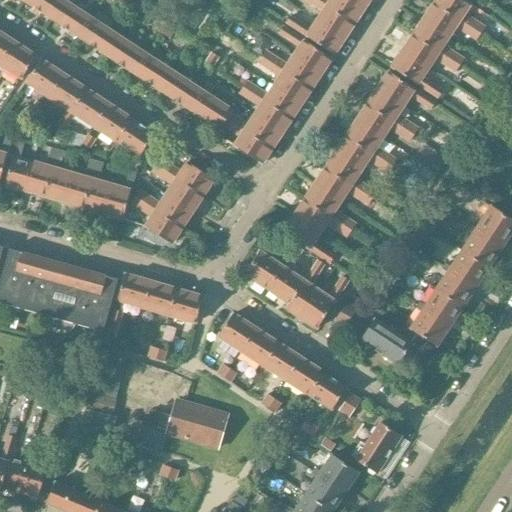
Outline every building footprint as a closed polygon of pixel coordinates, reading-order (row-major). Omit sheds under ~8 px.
[(62,1),(61,0),(24,0),(23,2),(50,19),(62,1)] [(353,24),(316,0),(304,0),(323,12),(317,22),(343,39),(353,24)] [(363,9),(348,0),(330,0),(330,1),(329,0),(316,0),(353,24),(363,9)] [(369,0),(348,0),(363,9),(369,0)] [(463,0),(435,0),(434,3),(480,34),(484,28),(463,14),(470,4),(463,0)] [(91,19),(62,1),(50,19),(79,38),(91,19)] [(434,3),(423,20),(448,36),(455,27),(476,41),(480,34),(434,3)] [(343,39),(317,22),(310,31),(289,17),(285,23),(333,54),(343,39)] [(119,38),(91,19),(79,38),(107,56),(119,38)] [(423,20),(412,36),(459,66),(463,60),(442,46),(448,36),(423,20)] [(155,30),(162,34),(168,25),(161,21),(155,30)] [(174,30),(168,25),(162,34),(168,39),(174,30)] [(300,47),(293,57),(320,74),(330,59),(282,28),(278,33),(300,47)] [(0,61),(12,42),(0,34),(0,61)] [(412,36),(403,51),(428,67),(434,59),(455,73),(459,66),(412,36)] [(147,56),(119,38),(107,56),(135,75),(147,56)] [(35,57),(12,42),(0,61),(0,65),(21,79),(35,57)] [(421,78),(428,67),(403,51),(391,68),(438,98),(442,92),(421,78)] [(320,74),(293,57),(287,66),(266,52),(262,58),(310,90),(320,74)] [(218,58),(211,53),(205,62),(212,67),(218,58)] [(176,75),(147,56),(135,75),(164,93),(176,75)] [(310,90),(262,58),(258,64),(280,78),(274,87),(300,105),(310,90)] [(63,75),(40,60),(26,82),(48,97),(63,75)] [(388,73),(377,89),(403,106),(409,96),(430,110),(435,103),(388,73)] [(85,90),(63,75),(48,97),(68,110),(56,127),(59,129),(85,90)] [(202,93),(176,75),(164,93),(190,111),(202,93)] [(300,105),(274,87),(268,96),(246,82),(243,88),(291,119),(300,105)] [(208,84),(202,93),(190,111),(219,129),(222,125),(225,121),(230,114),(231,112),(207,96),(213,87),(208,84)] [(291,119),(243,88),(239,94),(260,108),(254,117),(280,135),(291,119)] [(377,89),(367,106),(413,136),(418,129),(396,115),(403,106),(377,89)] [(108,105),(85,90),(59,129),(63,132),(74,115),(93,127),(108,105)] [(37,115),(43,106),(37,101),(31,110),(37,115)] [(132,121),(108,105),(93,127),(116,142),(113,147),(114,148),(132,121)] [(367,106),(356,121),(382,138),(388,128),(409,142),(413,136),(367,106)] [(280,135),(254,117),(248,126),(230,114),(225,121),(270,150),(280,135)] [(153,135),(132,121),(114,148),(117,149),(120,144),(139,157),(153,135)] [(270,150),(225,121),(222,125),(240,137),(234,147),(251,158),(261,165),(270,150)] [(356,121),(346,138),(392,168),(397,161),(375,147),(382,138),(356,121)] [(0,153),(0,178),(12,137),(5,135),(0,153)] [(89,149),(95,140),(88,135),(82,144),(89,149)] [(346,138),(335,153),(361,170),(367,160),(388,174),(392,168),(346,138)] [(4,186),(23,191),(31,163),(18,159),(23,144),(16,143),(4,186)] [(45,167),(31,163),(23,191),(43,197),(57,150),(51,148),(45,167)] [(57,150),(43,197),(62,203),(71,174),(58,171),(64,152),(57,150)] [(335,153),(325,169),(371,200),(376,193),(355,179),(361,170),(335,153)] [(160,159),(155,166),(202,196),(213,180),(187,163),(181,173),(160,159)] [(84,178),(71,174),(62,203),(82,209),(96,161),(90,160),(84,178)] [(146,160),(140,170),(147,175),(154,165),(146,160)] [(96,161),(82,209),(102,214),(110,186),(97,182),(103,164),(96,161)] [(202,196),(155,166),(151,172),(172,186),(166,196),(192,212),(202,196)] [(325,169),(315,185),(340,201),(346,192),(368,206),(371,200),(325,169)] [(124,190),(110,186),(102,214),(122,220),(136,173),(129,171),(124,190)] [(315,185),(304,201),(351,232),(355,224),(334,211),(340,201),(315,185)] [(192,212),(166,196),(160,205),(139,190),(134,197),(181,228),(192,212)] [(181,228),(134,197),(130,203),(152,217),(145,227),(170,244),(181,228)] [(439,198),(434,206),(443,211),(448,204),(439,198)] [(304,201),(294,217),(319,233),(326,223),(347,237),(351,232),(304,201)] [(434,206),(431,211),(439,217),(443,211),(434,206)] [(470,226),(468,228),(500,249),(511,231),(511,228),(486,212),(475,229),(470,226)] [(283,233),(295,241),(330,263),(334,257),(313,243),(319,233),(294,217),(283,233)] [(500,249),(468,228),(466,231),(472,234),(460,252),(487,269),(500,249)] [(411,236),(402,249),(412,256),(421,243),(411,236)] [(283,251),(290,255),(296,246),(289,242),(283,251)] [(302,250),(296,246),(290,255),(296,259),(302,250)] [(9,250),(0,281),(0,303),(48,317),(47,321),(48,326),(50,330),(54,332),(62,335),(67,334),(70,332),(73,329),(75,324),(102,332),(117,280),(9,250)] [(244,274),(267,289),(281,267),(258,252),(244,274)] [(487,269),(460,252),(450,268),(444,264),(443,267),(475,288),(487,269)] [(303,282),(289,304),(285,309),(301,319),(319,292),(310,286),(324,265),(317,261),(303,282)] [(281,267),(267,289),(289,304),(303,282),(281,267)] [(475,288),(443,267),(441,269),(446,273),(435,290),(462,308),(475,288)] [(117,300),(142,307),(149,282),(124,275),(117,300)] [(319,292),(301,319),(316,329),(348,281),(342,277),(328,298),(319,292)] [(176,290),(149,282),(142,307),(169,315),(176,290)] [(203,298),(176,290),(169,315),(195,323),(203,298)] [(462,308),(435,290),(424,307),(419,303),(417,306),(449,327),(462,308)] [(370,301),(381,309),(385,304),(374,296),(370,301)] [(356,310),(346,304),(334,322),(344,328),(356,310)] [(449,327),(417,306),(416,308),(421,312),(409,329),(411,331),(418,335),(436,347),(449,327)] [(118,323),(121,313),(114,311),(111,321),(118,323)] [(218,336),(241,352),(256,330),(232,314),(218,336)] [(397,365),(411,345),(418,335),(411,331),(405,341),(374,320),(360,341),(397,365)] [(278,344),(256,330),(241,352),(263,366),(278,344)] [(79,349),(95,354),(97,346),(81,342),(79,349)] [(300,359),(278,344),(263,366),(285,381),(300,359)] [(148,357),(156,360),(159,350),(151,347),(148,357)] [(165,352),(159,350),(156,360),(162,362),(165,352)] [(324,375),(300,359),(285,381),(308,396),(305,401),(306,402),(324,375)] [(217,374),(223,378),(229,369),(223,365),(217,374)] [(229,369),(223,378),(230,383),(236,374),(229,369)] [(346,389),(324,375),(306,402),(309,403),(312,398),(331,411),(346,389)] [(40,394),(46,396),(49,386),(43,385),(40,394)] [(56,389),(49,386),(46,396),(53,398),(56,389)] [(361,400),(351,393),(338,411),(348,418),(361,400)] [(261,404),(268,408),(273,399),(267,395),(261,404)] [(111,415),(114,402),(89,396),(86,408),(111,415)] [(273,399),(268,408),(274,412),(280,403),(273,399)] [(218,449),(227,416),(175,401),(171,417),(150,411),(145,428),(218,449)] [(306,421),(301,429),(311,435),(316,427),(306,421)] [(355,461),(376,474),(401,437),(380,423),(355,461)] [(291,435),(280,427),(276,434),(287,441),(291,435)] [(1,460),(0,459),(0,489),(0,488),(9,459),(15,438),(8,436),(1,460)] [(320,445),(330,452),(335,444),(324,438),(320,445)] [(19,462),(9,459),(0,488),(18,493),(30,452),(23,450),(19,462)] [(30,452),(18,493),(37,499),(45,470),(34,467),(38,454),(30,452)] [(314,469),(312,472),(344,494),(358,473),(331,455),(320,473),(314,469)] [(271,465),(261,458),(254,469),(264,476),(271,465)] [(159,476),(166,478),(170,468),(163,466),(159,476)] [(177,471),(170,468),(166,478),(174,481),(177,471)] [(331,511),(344,494),(312,472),(311,474),(316,478),(305,496),(329,511),(331,511)] [(85,475),(80,487),(87,489),(92,478),(85,475)] [(46,503),(68,511),(79,511),(88,492),(83,490),(82,494),(54,483),(46,503)] [(92,494),(88,492),(79,511),(115,511),(117,509),(90,498),(92,494)] [(233,500),(243,506),(247,500),(237,494),(233,500)] [(329,511),(305,496),(294,511),(289,508),(286,511),(287,511),(329,511)] [(227,508),(233,511),(239,511),(242,508),(231,502),(227,508)]
